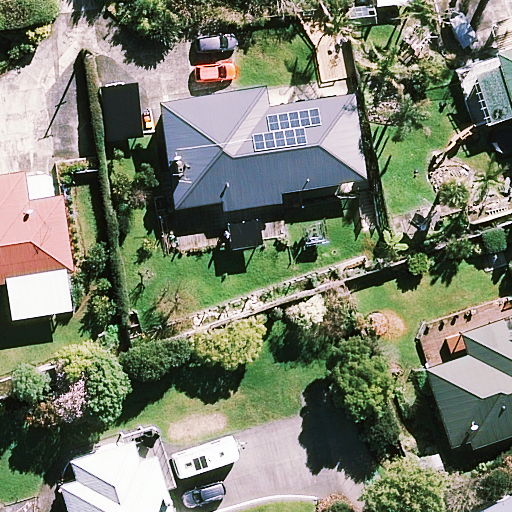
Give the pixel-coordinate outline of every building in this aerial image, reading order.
[(511,172),(511,39),(455,60),(477,122),(465,127),(485,182),(511,172)] [(256,97),(253,79),(151,94),(168,204),(214,197),(216,207),(274,198),(272,185),(352,172),(338,84),(256,97)] [(0,163),(0,277),(26,273),(33,310),(64,304),(58,268),(66,266),(52,189),(16,195),(10,162),(0,163)] [(511,300),(450,323),(460,351),(419,365),(448,450),(511,427),(511,300)] [(168,481),(150,422),(55,450),(62,472),(47,476),(57,511),(154,511),(147,487),(168,481)] [(511,511),(511,494),(501,477),(441,511),(511,511)]
